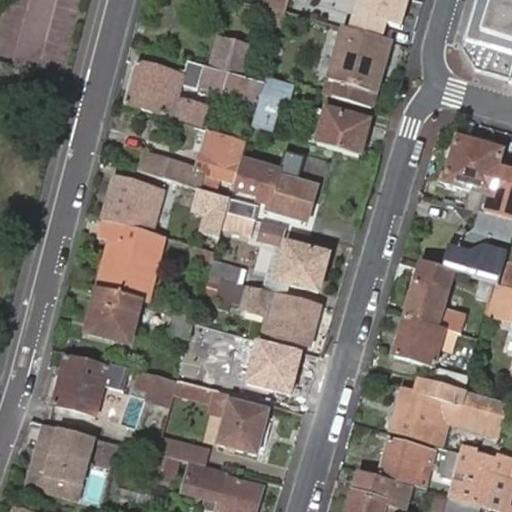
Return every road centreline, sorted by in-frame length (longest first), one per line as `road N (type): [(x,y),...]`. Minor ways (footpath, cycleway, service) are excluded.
road 1 (residential): [(120,0),(0,436)]
road 2 (residential): [(436,89),(411,125),(299,511)]
